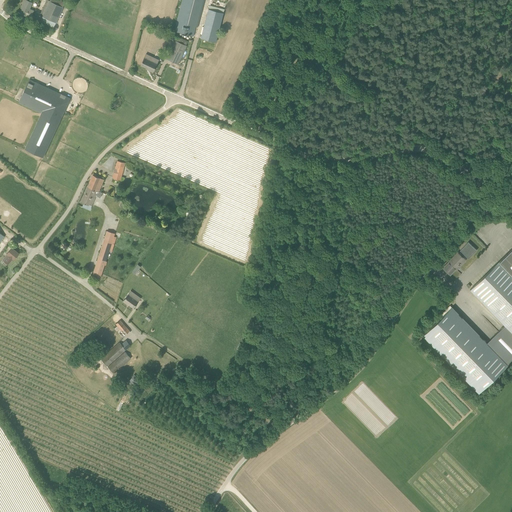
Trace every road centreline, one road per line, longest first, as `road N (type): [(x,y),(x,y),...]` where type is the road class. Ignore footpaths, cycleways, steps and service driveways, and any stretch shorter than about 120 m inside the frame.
road 1 (unclassified): [(208,511),(251,452),(361,365),(462,220),(491,205),(511,206)]
road 2 (unclassified): [(511,201),(426,147),(328,158),(174,96)]
road 3 (unclassified): [(38,249),(113,144),(174,96)]
road 4 (unclassified): [(174,96),(0,11)]
road 5 (track): [(279,431),(147,339)]
road 6 (unclassified): [(147,339),(38,249)]
road 7 (track): [(286,0),(224,118)]
